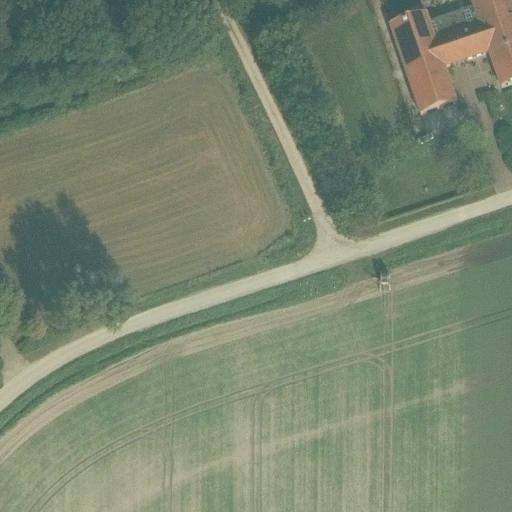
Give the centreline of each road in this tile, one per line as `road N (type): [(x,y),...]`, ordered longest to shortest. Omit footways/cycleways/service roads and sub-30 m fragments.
road 1 (unclassified): [(0,405),(37,374),(133,325),(511,199)]
road 2 (track): [(216,0),(339,254)]
